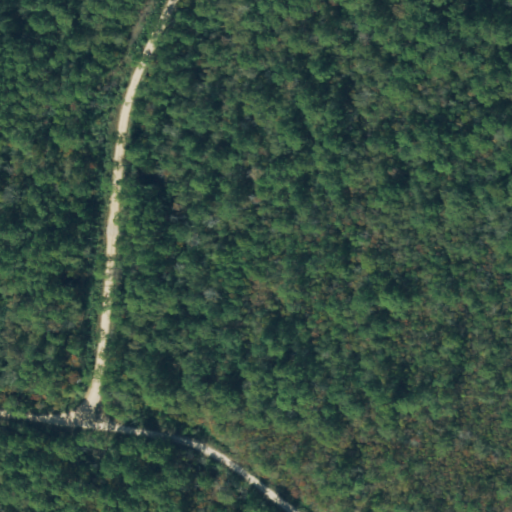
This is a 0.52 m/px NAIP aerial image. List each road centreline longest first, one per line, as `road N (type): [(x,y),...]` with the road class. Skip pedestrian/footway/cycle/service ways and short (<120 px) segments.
road 1 (residential): [(163,0),(98,162),(83,400)]
road 2 (residential): [(0,386),(83,400),(246,474),(303,511)]
